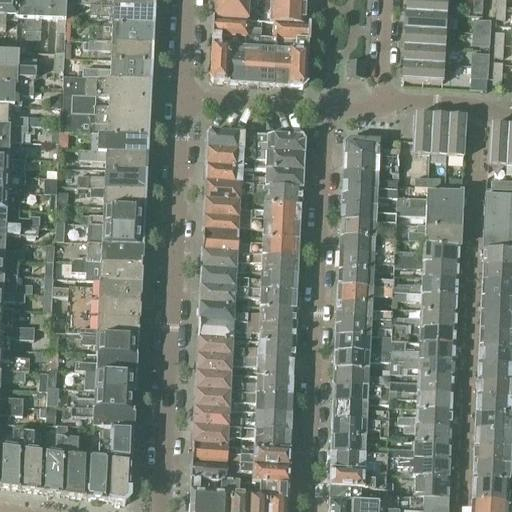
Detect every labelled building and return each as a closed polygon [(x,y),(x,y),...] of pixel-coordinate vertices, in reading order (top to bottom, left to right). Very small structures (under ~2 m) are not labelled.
[(16,0),(0,0),(0,33),(5,34),(5,20),(16,21),(16,0)] [(16,0),(16,21),(16,22),(24,23),(23,43),(31,44),(33,0),(16,0)] [(49,0),(33,0),(31,44),(40,44),(41,23),(48,24),(49,0)] [(66,7),(66,0),(49,0),(48,24),(56,24),(55,56),(64,56),(65,43),(65,24),(66,7)] [(66,0),(66,7),(74,7),(90,8),(154,10),(153,0),(66,0)] [(212,0),(211,21),(248,23),(249,22),(249,0),(212,0)] [(306,2),(270,0),(269,26),(272,26),(305,27),(306,2)] [(422,0),(405,0),(405,16),(445,18),(446,1),(422,0)] [(505,0),(496,0),(496,10),(505,11),(505,0)] [(482,15),(482,2),(474,2),(473,15),(482,15)] [(74,24),(74,7),(66,7),(65,24),(72,24),(74,24)] [(154,10),(90,8),(89,19),(112,20),(111,26),(153,28),(154,10)] [(505,24),(505,11),(496,10),(495,23),(505,24)] [(405,16),(404,33),(444,35),(445,18),(405,16)] [(248,23),(211,21),(210,37),(228,38),(244,39),(259,40),(260,31),(249,30),(249,23),(248,23)] [(491,23),(481,23),(473,23),(472,35),(490,36),(491,23)] [(153,28),(111,26),(97,25),(97,35),(93,35),(93,44),(152,46),(153,28)] [(260,31),(259,40),(275,41),(290,42),(308,43),(308,27),(305,27),(272,26),(272,33),(261,32),(261,31),(260,31)] [(404,33),(403,50),(443,52),(444,35),(404,33)] [(490,49),(490,36),(472,35),(471,48),(490,49)] [(504,36),(495,36),(494,48),(503,49),(504,36)] [(228,38),(210,37),(208,82),(212,86),(225,87),(228,38)] [(228,38),(225,87),(241,88),(244,39),(228,38)] [(259,40),(244,39),(241,88),(257,89),(259,40)] [(275,41),(259,40),(257,89),(272,90),(275,41)] [(290,42),(275,41),(272,90),(288,91),(290,42)] [(308,43),(290,42),(288,91),(300,91),(305,87),(308,43)] [(152,46),(93,44),(88,44),(88,45),(88,53),(88,54),(110,54),(110,63),(151,65),(152,46)] [(502,62),(503,49),(494,48),(493,61),(502,62)] [(443,52),(403,50),(403,67),(443,69),(443,52)] [(0,53),(0,70),(40,73),(41,64),(37,64),(37,62),(18,61),(19,54),(0,53)] [(488,70),(489,58),(471,57),(470,69),(488,70)] [(151,65),(110,63),(109,73),(83,72),(83,80),(150,83),(151,65)] [(361,82),(362,66),(348,65),(347,81),(361,82)] [(502,66),(493,66),(492,87),(501,88),(502,66)] [(443,69),(403,67),(402,84),(442,86),(443,69)] [(487,83),(488,70),(470,69),(470,82),(487,83)] [(40,73),(0,70),(0,87),(16,88),(34,89),(61,90),(62,79),(62,73),(53,73),(40,73)] [(78,79),(74,79),(62,79),(61,90),(61,91),(62,92),(62,97),(149,102),(150,83),(83,80),(78,79)] [(34,100),(34,89),(16,88),(0,87),(0,108),(12,109),(23,109),(24,100),(34,100)] [(148,120),(149,102),(62,97),(61,116),(148,120)] [(59,111),(60,100),(50,99),(49,110),(59,111)] [(12,120),(12,109),(0,108),(0,128),(27,130),(34,130),(43,131),(43,121),(12,120)] [(61,116),(60,134),(68,134),(98,136),(147,138),(148,120),(61,116)] [(414,117),(412,157),(429,158),(431,118),(414,117)] [(448,119),(431,118),(429,158),(446,159),(448,119)] [(466,120),(448,119),(446,159),(463,160),(466,120)] [(33,137),(34,130),(27,130),(0,128),(0,145),(9,146),(21,147),(22,136),(33,137)] [(505,168),(507,129),(490,128),(487,167),(505,168)] [(59,147),(59,134),(59,131),(51,131),(50,147),(59,147)] [(244,153),(244,146),(245,136),(214,134),(212,132),(207,136),(206,151),(244,153)] [(67,152),(68,134),(60,134),(59,134),(59,147),(58,152),(65,152),(67,152)] [(146,157),(147,138),(98,136),(97,154),(146,157)] [(250,141),(255,141),(256,136),(245,136),(244,146),(250,146),(250,141)] [(299,139),(268,137),(267,146),(255,145),(255,154),(303,157),(304,143),(300,138),(299,139)] [(400,153),(398,153),(379,152),(380,143),(349,141),(345,144),(344,158),(400,161),(400,153)] [(0,145),(0,161),(21,163),(21,154),(9,153),(9,146),(0,145)] [(243,162),(244,153),(206,151),(205,168),(243,171),(243,162)] [(146,157),(97,154),(80,153),(80,163),(105,164),(105,173),(146,175),(146,157)] [(303,157),(255,154),(254,163),(265,163),(265,172),(303,175),(303,157)] [(33,155),(33,163),(42,163),(42,155),(33,155)] [(399,170),(400,161),(344,158),(343,174),(379,176),(379,169),(399,170)] [(21,163),(0,161),(0,178),(8,179),(8,171),(42,172),(42,163),(21,163)] [(243,171),(205,168),(204,185),(253,188),(253,180),(242,179),(243,171)] [(253,180),(253,188),(302,192),(303,175),(265,172),(265,180),(253,180)] [(146,175),(105,173),(104,180),(77,179),(76,191),(77,191),(145,194),(146,175)] [(378,184),(379,176),(343,174),(343,191),(397,194),(397,185),(378,184)] [(25,180),(8,179),(0,178),(0,195),(24,196),(25,188),(25,180)] [(414,190),(427,190),(440,191),(440,182),(415,181),(414,190)] [(461,192),(462,183),(449,182),(449,191),(461,192)] [(511,184),(491,183),(491,192),(511,193),(511,184)] [(204,185),(203,202),(240,205),(240,197),(252,198),(253,188),(204,185)] [(253,188),(252,198),(264,198),(264,207),(301,209),(302,192),(253,188)] [(145,194),(77,191),(77,200),(89,200),(89,201),(103,202),(103,210),(144,212),(145,194)] [(396,202),(397,194),(343,191),(342,207),(377,209),(377,201),(396,202)] [(409,211),(461,213),(461,196),(426,194),(426,203),(409,202),(409,211)] [(24,205),(24,196),(0,195),(0,212),(19,213),(19,205),(24,205)] [(511,197),(486,196),(485,227),(490,225),(503,225),(511,225),(511,197)] [(57,207),(57,199),(49,198),(48,215),(56,216),(57,207)] [(409,211),(409,202),(396,201),(396,202),(396,210),(409,211)] [(203,202),(202,220),(251,223),(252,214),(240,213),(240,205),(203,202)] [(263,214),(252,214),(251,223),(300,226),(301,209),(264,207),(263,214)] [(377,217),(377,209),(342,207),(341,224),(396,227),(396,220),(396,218),(377,217)] [(80,218),(80,228),(143,230),(144,212),(103,210),(103,219),(80,218)] [(396,210),(396,218),(396,220),(425,221),(425,228),(460,231),(461,213),(409,211),(396,210)] [(19,221),(19,213),(0,212),(0,228),(39,230),(39,226),(39,220),(29,219),(28,221),(19,221)] [(202,220),(201,237),(249,240),(249,236),(239,235),(240,232),(251,232),(251,223),(202,220)] [(300,226),(251,223),(251,232),(261,232),(260,241),(300,244),(300,226)] [(395,235),(396,227),(341,224),(340,240),(375,242),(376,235),(395,235)] [(490,225),(485,227),(484,251),(511,252),(511,225),(503,225),(490,225)] [(143,230),(80,228),(66,227),(66,236),(101,238),(101,247),(142,249),(143,230)] [(39,230),(0,228),(0,244),(5,245),(6,238),(25,239),(25,241),(35,242),(35,240),(38,240),(39,230)] [(460,231),(425,228),(417,228),(416,236),(407,235),(407,245),(423,246),(459,249),(460,231)] [(55,235),(54,245),(62,245),(63,236),(55,235)] [(249,240),(201,237),(201,255),(249,258),(249,248),(249,240)] [(375,250),(375,242),(340,240),(339,257),(395,259),(395,255),(393,255),(393,251),(380,250),(375,250)] [(260,248),(249,248),(249,258),(299,261),(300,244),(260,241),(260,248)] [(381,243),(380,250),(393,251),(394,243),(381,243)] [(0,262),(18,264),(23,264),(23,255),(5,254),(5,245),(0,244),(0,262)] [(142,249),(101,247),(86,246),(85,260),(71,259),(71,263),(87,264),(87,265),(141,267),(142,249)] [(458,265),(459,249),(423,246),(423,256),(408,256),(395,255),(395,259),(394,262),(458,265)] [(45,249),(44,265),(53,266),(54,249),(45,249)] [(511,252),(484,251),(483,267),(511,268),(511,252)] [(249,258),(201,255),(200,272),(237,274),(237,266),(249,267),(249,258)] [(394,269),(394,262),(395,259),(339,257),(338,273),(373,275),(374,268),(394,269)] [(249,258),(249,267),(261,267),(261,276),(298,278),(299,261),(249,258)] [(18,264),(0,262),(0,278),(17,279),(18,264)] [(458,283),(458,265),(394,262),(394,269),(408,270),(408,273),(422,273),(421,281),(458,283)] [(140,286),(141,267),(87,265),(87,264),(71,263),(70,276),(99,277),(99,283),(140,286)] [(53,266),(44,265),(43,281),(45,281),(52,281),(53,266)] [(511,268),(483,267),(482,284),(511,285),(511,268)] [(200,272),(199,289),(248,292),(248,283),(236,282),(237,274),(200,272)] [(373,283),(373,275),(338,273),(338,289),(392,293),(393,293),(394,284),(373,283)] [(261,283),(248,283),(248,292),(297,295),(298,278),(261,276),(261,283)] [(17,279),(0,278),(0,295),(24,297),(32,297),(32,289),(16,287),(17,279)] [(51,300),(52,290),(52,281),(45,281),(44,299),(51,300)] [(458,283),(421,281),(421,289),(405,288),(404,296),(457,299),(458,283)] [(99,283),(98,302),(139,304),(140,286),(99,283)] [(511,285),(482,284),(482,300),(511,301),(511,285)] [(199,289),(198,306),(235,308),(235,301),(247,302),(248,292),(199,289)] [(392,300),(392,296),(392,293),(338,289),(337,306),(372,308),(372,300),(392,300)] [(76,301),(76,292),(65,291),(52,290),(51,300),(76,301)] [(297,295),(248,292),(247,302),(260,303),(259,310),(297,313),(297,295)] [(24,297),(0,295),(0,311),(3,312),(3,305),(24,306),(24,297)] [(392,300),(392,305),(397,305),(420,306),(420,314),(456,316),(457,299),(404,296),(392,296),(392,300)] [(51,300),(44,299),(42,299),(41,314),(50,315),(51,300)] [(511,301),(482,300),(481,316),(511,317),(511,301)] [(138,322),(139,304),(98,302),(97,320),(138,322)] [(235,308),(198,306),(197,324),(246,327),(246,317),(235,316),(235,308)] [(391,321),(391,315),(371,315),(372,308),(337,306),(336,322),(391,325),(391,321)] [(259,318),(246,317),(246,327),(296,330),(297,313),(259,310),(259,318)] [(0,311),(0,329),(34,331),(34,323),(2,322),(3,312),(0,311)] [(455,332),(456,316),(420,314),(419,322),(396,321),(391,321),(391,325),(391,329),(455,332)] [(511,317),(481,316),(480,333),(511,334),(511,317)] [(138,341),(138,322),(97,320),(96,335),(96,339),(138,341)] [(391,337),(391,329),(391,325),(336,322),(335,339),(370,340),(380,341),(390,342),(391,337)] [(246,327),(197,324),(196,341),(233,343),(234,335),(245,336),(246,327)] [(296,330),(246,327),(245,336),(258,337),(257,345),(295,347),(296,330)] [(0,329),(0,351),(1,352),(1,341),(14,342),(14,343),(33,344),(33,342),(33,334),(34,331),(0,329)] [(455,332),(391,329),(391,337),(418,339),(418,347),(455,349),(455,332)] [(511,334),(480,333),(479,349),(511,350),(511,334)] [(58,354),(59,337),(49,337),(49,341),(48,354),(58,354)] [(96,339),(81,339),(80,348),(95,349),(96,339)] [(96,339),(95,349),(95,357),(96,357),(137,359),(138,341),(96,339)] [(370,348),(370,340),(335,339),(334,355),(390,358),(390,349),(380,349),(370,348)] [(233,343),(196,341),(195,358),(244,361),(245,352),(233,351),(233,343)] [(390,346),(390,342),(380,341),(380,349),(390,349),(390,346)] [(257,352),(245,352),(244,361),(294,364),(295,347),(257,345),(257,352)] [(390,349),(390,358),(390,363),(454,365),(455,349),(418,347),(418,355),(394,354),(395,346),(390,346),(390,349)] [(511,350),(479,349),(479,366),(511,367),(511,350)] [(1,352),(0,351),(0,373),(29,375),(29,363),(1,361),(1,352)] [(57,372),(58,354),(48,354),(48,368),(48,372),(57,372)] [(390,366),(390,363),(390,358),(334,355),(333,372),(368,374),(369,365),(390,366)] [(136,377),(137,359),(96,357),(96,367),(75,365),(74,374),(82,375),(136,377)] [(195,358),(194,376),(231,378),(232,370),(244,370),(244,361),(195,358)] [(244,361),(244,370),(257,371),(256,379),(294,382),(294,364),(244,361)] [(453,382),(454,365),(390,363),(390,366),(389,375),(389,379),(402,380),(402,372),(417,372),(417,380),(453,382)] [(511,367),(479,366),(478,382),(511,383),(511,367)] [(40,367),(39,375),(48,376),(48,373),(48,372),(48,368),(40,367)] [(368,380),(368,374),(333,372),(333,389),(389,392),(389,386),(389,381),(381,380),(368,380)] [(29,375),(0,373),(0,383),(24,385),(25,376),(29,376),(29,375)] [(56,391),(57,374),(48,373),(48,376),(46,390),(55,391),(56,391)] [(48,376),(39,375),(37,395),(46,396),(46,390),(48,376)] [(136,377),(82,375),(82,384),(95,385),(94,394),(135,396),(136,377)] [(194,376),(193,393),(242,397),(243,386),(231,385),(231,378),(194,376)] [(256,387),(243,386),(242,397),(293,400),(294,382),(256,379),(256,387)] [(452,398),(453,382),(417,380),(416,388),(389,386),(389,392),(388,395),(452,398)] [(511,383),(478,382),(477,398),(511,400),(511,383)] [(389,408),(389,402),(388,395),(389,392),(333,389),(332,406),(367,407),(389,408)] [(47,392),(46,409),(56,410),(56,393),(47,392)] [(242,397),(193,393),(192,411),(230,414),(230,405),(242,406),(242,397)] [(135,396),(94,394),(94,403),(77,402),(77,400),(66,399),(66,412),(71,412),(134,414),(135,396)] [(452,415),(452,398),(388,395),(389,402),(396,403),(397,404),(416,404),(415,413),(452,415)] [(242,397),(242,406),(255,407),(255,416),(292,419),(293,400),(242,397)] [(511,400),(477,398),(476,415),(511,417),(511,414),(511,400)] [(0,401),(0,409),(22,410),(23,402),(0,401)] [(332,406),(331,423),(366,424),(367,414),(367,407),(332,406)] [(0,418),(22,420),(22,410),(0,409),(0,418)] [(230,414),(192,411),(192,429),(240,433),(241,422),(229,421),(230,414)] [(45,413),(45,422),(45,428),(54,429),(54,412),(45,412),(45,413)] [(134,414),(71,412),(71,420),(93,421),(92,431),(110,432),(133,433),(134,414)] [(452,415),(415,413),(415,420),(398,420),(398,429),(404,429),(451,431),(452,415)] [(388,415),(367,414),(366,424),(367,424),(386,425),(388,425),(388,415)] [(511,417),(476,415),(475,432),(511,433),(511,425),(511,417)] [(254,423),(241,422),(240,433),(291,436),(292,419),(255,416),(254,423)] [(366,441),(366,424),(331,423),(330,440),(366,441)] [(367,424),(367,436),(378,436),(378,443),(385,443),(386,425),(367,424)] [(55,455),(44,454),(42,496),(64,499),(67,434),(67,429),(57,429),(56,429),(55,455)] [(240,433),(192,429),(191,448),(228,450),(229,441),(240,442),(240,433)] [(451,431),(404,429),(403,437),(414,437),(414,446),(450,447),(451,431)] [(110,432),(109,447),(108,505),(124,507),(129,502),(133,433),(110,432)] [(511,433),(475,432),(475,449),(510,450),(511,442),(511,433)] [(240,433),(240,442),(254,443),(253,451),(291,454),(291,436),(240,433)] [(86,502),(88,459),(77,458),(79,435),(67,434),(64,499),(86,502)] [(0,490),(20,493),(23,436),(13,435),(11,450),(0,448),(0,490)] [(23,436),(20,493),(42,496),(44,454),(33,453),(34,437),(23,436)] [(365,448),(366,441),(330,440),(330,457),(376,459),(376,448),(365,448)] [(88,459),(86,502),(108,505),(109,447),(98,446),(98,461),(88,459)] [(450,464),(450,447),(414,446),(414,454),(386,453),(386,459),(385,461),(450,464)] [(191,448),(190,466),(239,469),(239,459),(228,458),(228,450),(191,448)] [(511,458),(510,459),(510,450),(475,449),(474,465),(511,468),(511,458)] [(291,454),(253,451),(239,451),(239,459),(239,469),(290,473),(291,454)] [(386,473),(385,461),(386,459),(376,459),(330,457),(329,474),(384,476),(386,476),(386,473)] [(449,480),(450,464),(385,461),(386,473),(392,474),(392,470),(413,471),(413,479),(449,480)] [(511,468),(474,465),(473,482),(509,484),(509,476),(511,476),(511,468)] [(231,477),(238,477),(239,469),(190,466),(189,482),(200,483),(200,482),(220,484),(230,484),(231,477)] [(239,469),(238,477),(251,478),(250,487),(259,488),(269,488),(267,511),(288,511),(290,473),(239,469)] [(329,474),(328,492),(348,493),(367,493),(386,494),(386,493),(386,487),(386,476),(384,476),(329,474)] [(449,480),(413,479),(413,481),(414,481),(413,501),(448,502),(449,480)] [(200,483),(189,482),(187,511),(207,511),(208,496),(199,495),(200,483)] [(511,483),(509,484),(473,482),(472,504),(508,505),(508,494),(511,493),(511,483)] [(228,511),(230,484),(220,484),(220,497),(208,496),(207,511),(228,511)] [(230,484),(228,511),(247,511),(248,498),(238,497),(239,485),(230,484)] [(248,498),(247,511),(267,511),(269,488),(259,488),(258,499),(248,498)] [(347,511),(348,493),(328,492),(327,511),(347,511)] [(367,493),(348,493),(347,511),(365,511),(366,506),(367,493)] [(398,511),(400,501),(392,500),(382,500),(382,506),(381,511),(398,511)] [(447,511),(448,502),(413,501),(400,500),(400,501),(398,511),(447,511)]
